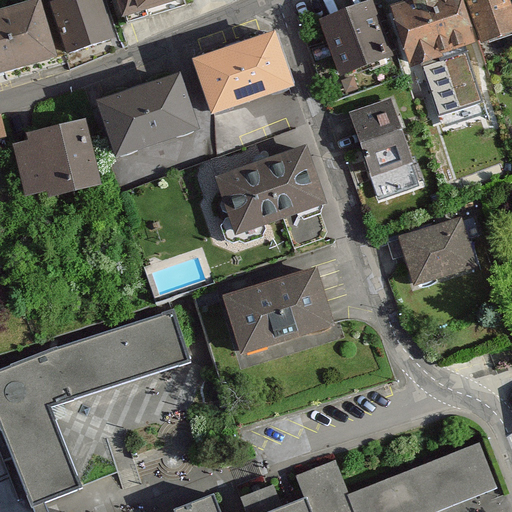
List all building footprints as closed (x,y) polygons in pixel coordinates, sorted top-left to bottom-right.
[(73,0),(52,7),(69,56),(111,42),(96,0),(73,0)] [(114,0),(122,22),(185,1),(184,0),(114,0)] [(433,0),(390,14),(408,71),(473,51),(456,0),(433,0)] [(467,0),(483,46),(511,36),(511,16),(506,0),(467,0)] [(0,18),(0,80),(53,65),(36,8),(0,18)] [(321,27),(340,80),(390,62),(370,9),(321,27)] [(192,67),(211,120),(290,91),(271,39),(192,67)] [(436,110),(485,104),(480,61),(431,67),(436,110)] [(98,107),(116,159),(195,133),(177,81),(98,107)] [(390,101),(349,116),(378,203),(421,188),(390,101)] [(31,202),(102,187),(88,122),(17,138),(31,202)] [(220,177),(240,234),(327,204),(308,147),(220,177)] [(399,241),(415,290),(474,272),(459,223),(399,241)] [(228,298),(245,352),(337,325),(321,270),(228,298)] [(0,372),(0,411),(33,505),(83,488),(55,409),(192,360),(175,311),(0,372)] [(438,511),(496,490),(478,443),(347,494),(334,461),(297,475),(305,497),(281,506),(273,484),(238,498),(243,511),(220,511),(214,495),(175,510),(176,511),(438,511)]
